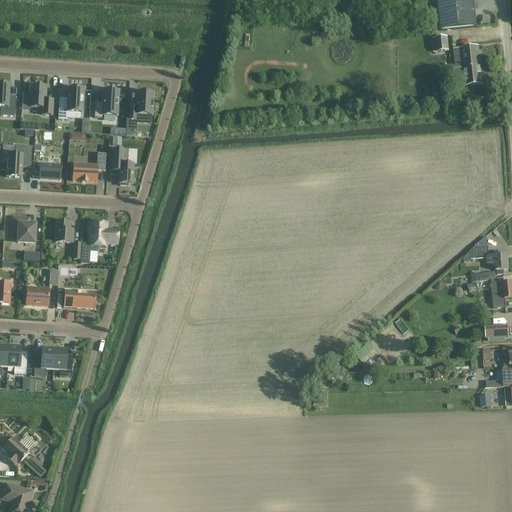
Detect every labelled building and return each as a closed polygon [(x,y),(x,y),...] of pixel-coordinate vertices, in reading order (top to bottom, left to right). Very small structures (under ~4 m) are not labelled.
[(476,28),(474,6),(473,0),(436,0),(440,31),(476,28)] [(358,22),(353,25),(358,32),(362,29),(358,22)] [(364,30),(359,33),(364,40),(368,37),(364,30)] [(439,53),(448,52),(447,38),(432,40),(434,53),(439,52),(439,53)] [(460,50),(453,50),(455,70),(462,69),(464,87),(482,85),(480,67),(478,48),(460,50)] [(0,85),(0,108),(0,112),(0,117),(15,118),(16,99),(9,99),(10,86),(0,85)] [(22,93),(21,110),(29,110),(30,110),(30,108),(42,109),(42,116),(52,116),(53,101),(45,101),(46,88),(30,87),(30,94),(22,93)] [(59,104),(58,121),(66,121),(67,113),(82,114),(84,90),(67,89),(67,105),(59,104)] [(95,105),(94,119),(101,119),(102,116),(117,117),(118,92),(104,91),(103,91),(102,105),(95,105)] [(152,116),(153,94),(136,93),(136,107),(130,107),(129,121),(135,121),(135,116),(152,116)] [(7,155),(6,178),(21,179),(22,166),(31,166),(32,148),(15,147),(14,156),(7,155)] [(119,172),(118,185),(120,185),(120,187),(129,187),(129,185),(133,185),(134,165),(127,165),(127,151),(112,150),(111,172),(119,172)] [(105,172),(106,155),(97,154),(96,167),(73,166),(72,182),(81,183),(81,184),(87,184),(87,183),(96,183),(97,172),(105,172)] [(40,165),(39,180),(60,181),(60,167),(40,165)] [(12,232),(13,232),(12,238),(18,238),(17,244),(34,244),(35,226),(28,226),(28,220),(13,219),(13,225),(12,225),(12,232)] [(70,223),(56,222),(55,243),(72,244),(73,231),(69,231),(70,223)] [(81,244),(80,265),(88,265),(89,253),(97,253),(98,247),(105,247),(105,244),(117,245),(117,232),(109,231),(109,232),(106,232),(106,225),(90,224),(90,226),(89,226),(88,232),(90,232),(89,244),(81,244)] [(474,248),(463,259),(463,263),(470,263),(470,261),(479,260),(479,256),(488,256),(488,247),(477,248),(474,248)] [(25,253),(24,261),(39,262),(39,254),(25,253)] [(494,258),(488,259),(488,264),(495,264),(495,272),(496,272),(504,271),(507,271),(506,257),(494,257),(494,258)] [(50,271),(49,286),(57,287),(58,272),(50,271)] [(495,273),(479,275),(480,281),(495,279),(495,273)] [(479,274),(471,275),(472,282),(480,281),(479,275),(479,274)] [(438,282),(436,284),(436,287),(439,289),(442,289),(444,286),(444,283),(441,281),(438,282)] [(503,283),(491,284),(492,301),(493,309),(505,308),(504,300),(511,299),(511,286),(511,283),(503,284),(503,283)] [(0,304),(9,305),(11,285),(0,284),(0,304)] [(476,284),(467,286),(469,293),(477,292),(476,284)] [(49,290),(27,289),(26,306),(48,308),(49,290)] [(63,309),(94,310),(95,293),(64,291),(63,309)] [(508,338),(507,327),(485,328),(486,339),(508,338)] [(7,368),(8,348),(0,347),(0,371),(0,368),(7,368)] [(20,349),(8,348),(7,368),(14,369),(13,376),(25,376),(27,355),(20,355),(20,349)] [(511,368),(511,349),(502,350),(504,369),(510,369),(511,368)] [(53,371),(54,351),(42,350),(41,356),(35,356),(33,377),(45,377),(46,371),(53,371)] [(66,352),(54,351),(53,371),(59,371),(59,378),(71,379),(72,358),(65,358),(66,352)] [(511,387),(511,368),(510,369),(504,369),(502,369),(503,382),(486,383),(487,389),(505,388),(511,387)] [(331,376),(326,380),(329,385),(334,381),(331,376)] [(323,394),(313,394),(314,408),(324,408),(323,394)] [(489,396),(481,397),(482,408),(490,407),(489,396)] [(30,426),(18,438),(27,447),(39,436),(30,426)] [(2,451),(7,456),(6,458),(15,467),(17,465),(18,465),(29,453),(13,439),(2,451)] [(32,461),(27,466),(40,478),(45,473),(32,461)] [(12,503),(9,511),(25,511),(31,493),(6,486),(1,500),(12,503)]
